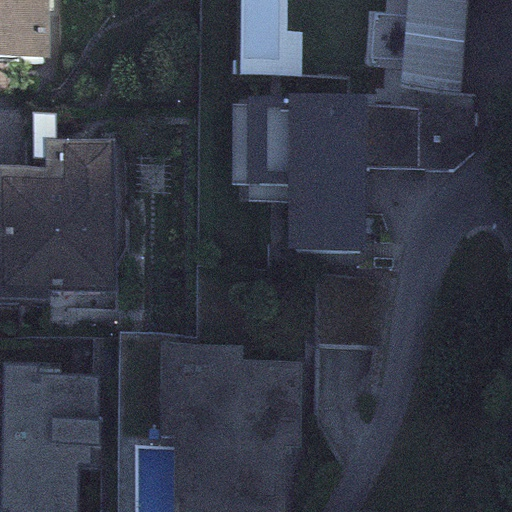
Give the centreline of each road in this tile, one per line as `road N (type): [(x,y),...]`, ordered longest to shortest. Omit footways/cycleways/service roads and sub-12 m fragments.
road 1 (unclassified): [(511,221),(486,208),(446,222),(425,269),(395,413),(346,511)]
road 2 (unclassified): [(474,511),(511,388)]
